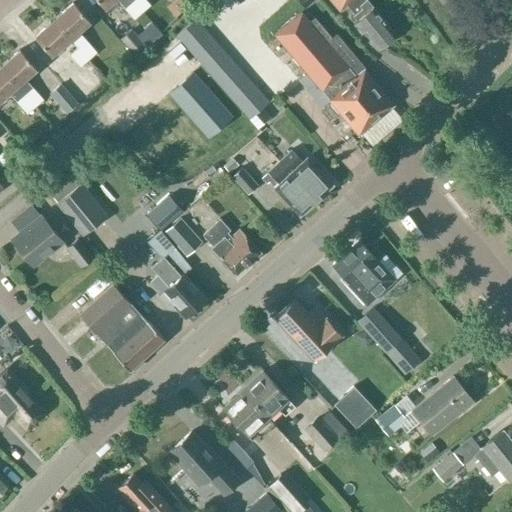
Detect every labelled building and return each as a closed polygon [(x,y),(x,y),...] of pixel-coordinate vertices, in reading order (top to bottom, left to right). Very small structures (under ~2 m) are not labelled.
[(141,12),(131,0),(96,0),(104,8),(112,0),(116,0),(133,19),(141,12)] [(131,0),(141,12),(149,5),(144,0),(131,0)] [(356,21),(354,23),(376,49),(395,33),(366,0),(329,0),(339,12),(346,6),(354,15),(352,16),(356,21)] [(96,53),(77,32),(89,21),(72,3),(53,20),(70,38),(77,47),(88,59),(96,53)] [(358,133),(391,105),(363,71),(356,77),(348,68),(352,64),(342,52),(346,48),(335,36),(332,39),(308,11),(303,16),(301,13),(275,35),(321,90),(322,89),(322,90),(314,98),(321,107),(329,100),(358,133)] [(176,36),(184,45),(203,28),(194,19),(176,36)] [(70,38),(53,20),(34,37),(50,55),(70,38)] [(145,44),(131,28),(119,38),(134,54),(145,44)] [(184,45),(192,54),(211,37),(203,28),(184,45)] [(192,54),(200,63),(219,47),(211,37),(192,54)] [(77,47),(69,54),(80,66),(88,59),(77,47)] [(200,63),(208,73),(227,56),(219,47),(200,63)] [(19,50),(0,66),(0,67),(34,106),(42,100),(24,79),(35,69),(19,50)] [(208,73),(216,82),(235,65),(227,56),(208,73)] [(216,82),(224,91),(243,74),(235,65),(216,82)] [(26,113),(34,106),(0,67),(0,99),(8,93),(26,113)] [(207,138),(231,117),(191,72),(168,93),(207,138)] [(224,91),(233,101),(252,84),(243,74),(224,91)] [(77,102),(60,83),(48,93),(65,112),(77,102)] [(233,101),(241,110),(260,93),(252,84),(233,101)] [(268,102),(260,93),(241,110),(249,119),(268,102)] [(0,168),(13,158),(6,150),(0,154),(0,187),(1,187),(0,186),(0,168)] [(279,161),(315,200),(332,185),(306,157),(302,161),(291,150),(279,161)] [(315,200),(279,161),(267,172),(278,184),(273,188),(299,215),(315,200)] [(258,185),(241,167),(231,176),(247,194),(258,185)] [(59,205),(84,236),(108,217),(82,186),(59,205)] [(148,217),(160,230),(182,210),(170,197),(148,217)] [(31,264),(61,240),(41,216),(11,240),(31,264)] [(202,242),(180,217),(164,232),(185,256),(202,242)] [(202,234),(212,246),(210,247),(234,274),(259,252),(238,229),(230,236),(227,233),(230,230),(219,219),(202,234)] [(160,231),(149,240),(163,256),(173,247),(160,231)] [(81,266),(92,257),(77,239),(66,247),(81,266)] [(332,264),(353,287),(352,288),(365,302),(373,294),(375,297),(395,278),(377,258),(375,260),(358,241),(332,264)] [(157,274),(149,281),(161,294),(158,296),(168,307),(173,303),(185,316),(205,299),(183,274),(180,276),(172,267),(163,256),(151,267),(157,274)] [(90,295),(110,282),(105,275),(85,288),(90,295)] [(134,370),(142,362),(140,360),(163,339),(147,321),(147,322),(140,314),(112,284),(78,315),(113,352),(112,352),(128,370),(131,367),(134,370)] [(305,312),(294,299),(274,317),(313,359),(342,333),(326,315),(324,316),(313,305),(305,312)] [(401,336),(373,305),(357,320),(384,351),(401,336)] [(17,345),(28,334),(15,320),(3,330),(17,345)] [(26,426),(40,413),(24,395),(26,394),(6,371),(0,375),(0,415),(8,409),(14,415),(16,414),(26,426)] [(242,390),(271,421),(291,403),(262,371),(242,390)] [(431,434),(472,401),(452,376),(411,409),(431,434)] [(354,401),(369,389),(361,380),(347,392),(354,401)] [(271,421),(242,390),(222,408),(251,440),(271,421)] [(342,395),(332,405),(347,420),(357,410),(342,395)] [(407,421),(393,404),(374,420),(388,437),(407,421)] [(324,450),(337,439),(318,418),(305,430),(324,450)] [(490,476),(498,469),(507,481),(511,476),(511,443),(502,431),(481,448),(473,455),(490,476)] [(223,494),(238,481),(208,449),(207,450),(190,432),(168,452),(198,484),(207,476),(223,494)] [(430,444),(421,452),(428,461),(438,454),(430,444)] [(442,480),(461,464),(452,453),(432,468),(442,480)] [(0,462),(0,473),(8,481),(13,476),(0,462)] [(315,511),(280,472),(264,487),(285,511),(315,511)] [(172,511),(158,496),(158,495),(144,480),(140,483),(132,474),(117,488),(129,500),(127,502),(136,511),(140,511),(141,511),(172,511)] [(276,511),(262,496),(244,511),(276,511)]
